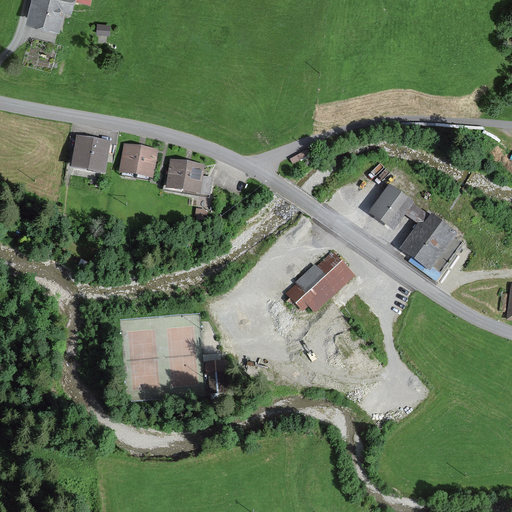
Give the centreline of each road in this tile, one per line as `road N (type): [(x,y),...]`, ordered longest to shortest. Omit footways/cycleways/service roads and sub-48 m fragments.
road 1 (residential): [(251,168),(371,122),(511,124)]
road 2 (tertiary): [(0,101),(174,136),(251,168)]
road 3 (tertiary): [(251,168),(416,280)]
